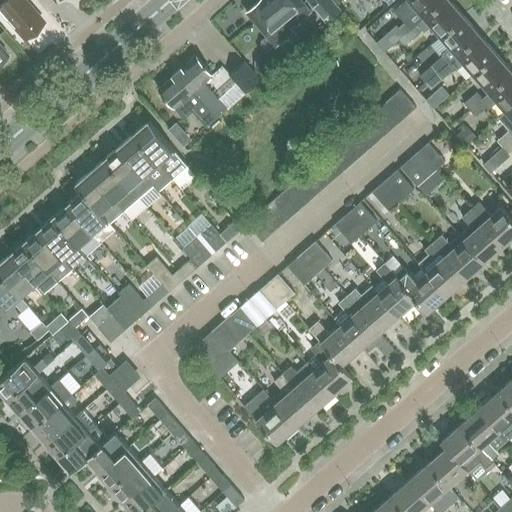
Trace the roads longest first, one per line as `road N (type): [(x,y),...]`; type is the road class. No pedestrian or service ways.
road 1 (residential): [(294,511),(511,320)]
road 2 (tertiary): [(0,150),(172,0)]
